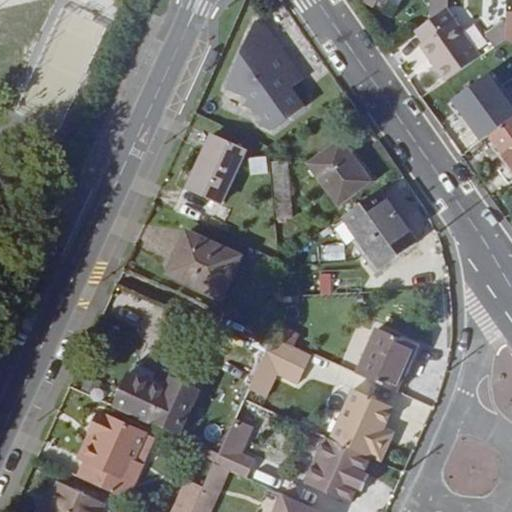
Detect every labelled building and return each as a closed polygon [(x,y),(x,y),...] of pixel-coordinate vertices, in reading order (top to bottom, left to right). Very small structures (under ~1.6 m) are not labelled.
[(433,0),(432,20),(448,10),(449,9),(449,0),(433,0)] [(57,7),(18,109),(60,125),(99,23),(57,7)] [(511,42),(511,9),(504,9),(503,25),(485,25),(485,42),(511,42)] [(448,10),(432,20),(418,30),(426,43),(424,45),(449,81),(482,58),(448,10)] [(258,21),(228,87),(250,98),(247,105),(259,110),(264,118),(260,125),(275,131),(307,106),(293,87),(302,81),(291,66),(294,64),(266,24),(258,21)] [(294,64),(291,66),(302,81),(305,79),(294,64)] [(451,101),(479,140),(511,116),(511,106),(489,74),(451,101)] [(511,120),(491,136),(511,164),(511,120)] [(248,151),(214,136),(190,189),(223,204),(248,151)] [(312,165),(341,204),(373,182),(344,143),(312,165)] [(269,172),(267,159),(251,161),(253,175),(269,172)] [(281,220),(294,219),(289,164),(275,165),(281,220)] [(511,183),(511,165),(503,172),(511,183)] [(419,243),(383,192),(346,217),(384,270),(419,243)] [(223,298),(242,257),(189,233),(170,274),(223,298)] [(302,335),(283,326),(278,337),(297,346),(302,335)] [(360,375),(399,392),(419,347),(380,330),(360,375)] [(276,336),(252,389),(270,397),(281,375),(301,384),(314,354),(297,346),(278,337),(276,336)] [(116,408),(182,437),(207,383),(182,371),(173,390),(132,373),(116,408)] [(356,390),(333,440),(384,463),(393,443),(383,438),(397,408),(356,390)] [(136,461),(148,435),(102,414),(93,434),(99,436),(87,462),(90,464),(83,480),(129,501),(146,465),(136,461)] [(393,443),(397,434),(387,429),(383,438),(393,443)] [(93,434),(81,460),(87,462),(99,436),(93,434)] [(367,474),(374,459),(333,440),(328,438),(308,482),(353,503),(360,488),(363,489),(370,475),(367,474)] [(201,484),(187,478),(181,490),(195,496),(201,484)] [(101,511),(106,503),(62,483),(48,511),(101,511)] [(327,511),(288,494),(280,511),(327,511)]
